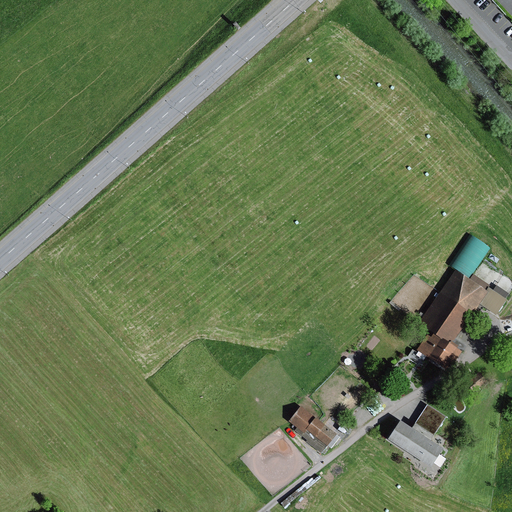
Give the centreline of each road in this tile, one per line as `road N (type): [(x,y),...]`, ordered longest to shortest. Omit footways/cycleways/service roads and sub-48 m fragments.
road 1 (secondary): [(295,0),(0,263)]
road 2 (residential): [(265,511),(494,335)]
